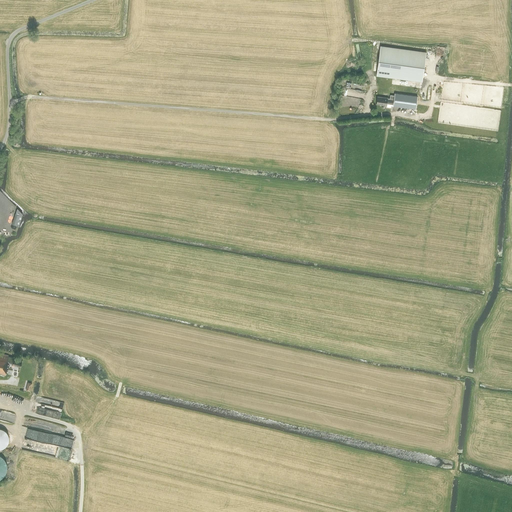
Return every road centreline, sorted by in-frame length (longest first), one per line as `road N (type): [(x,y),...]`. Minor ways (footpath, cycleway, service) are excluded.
road 1 (unclassified): [(0,148),(9,123),(10,36),(94,0)]
road 2 (track): [(80,511),(73,427),(0,402)]
